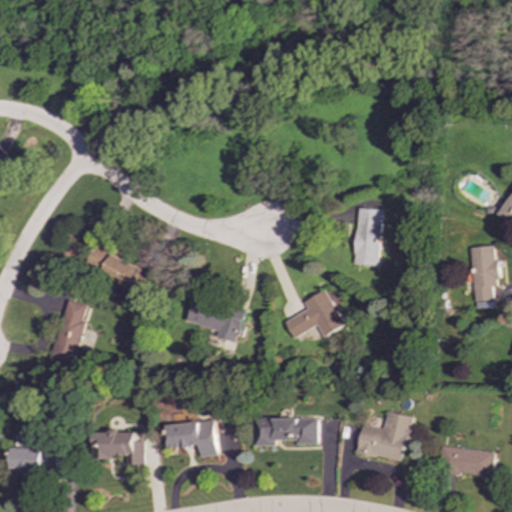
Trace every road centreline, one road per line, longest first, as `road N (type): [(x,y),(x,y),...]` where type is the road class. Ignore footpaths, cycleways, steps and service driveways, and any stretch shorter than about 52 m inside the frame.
road 1 (residential): [(279,232),(191,227),(138,201),(55,128),(0,111)]
road 2 (residential): [(89,158),(39,217),(0,294)]
